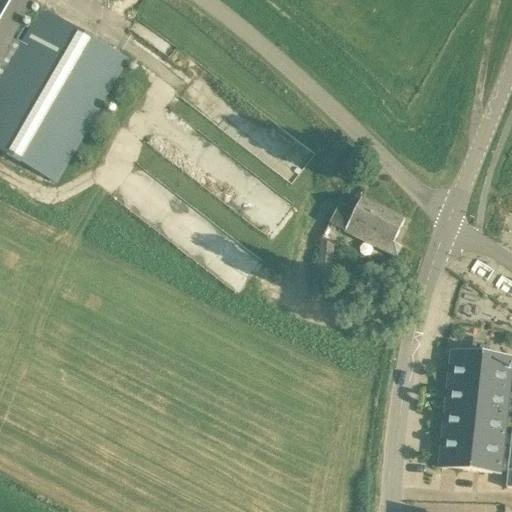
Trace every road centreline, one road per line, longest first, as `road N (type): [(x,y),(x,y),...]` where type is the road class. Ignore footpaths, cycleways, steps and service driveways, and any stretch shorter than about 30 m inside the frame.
road 1 (unclassified): [(447,219),(202,0)]
road 2 (unclassified): [(389,511),(410,335),(447,219)]
road 3 (unclassified): [(447,219),(511,62)]
road 4 (track): [(492,0),(475,103),(483,132)]
